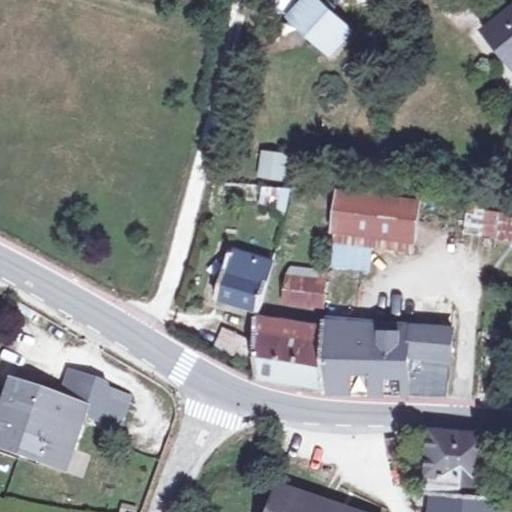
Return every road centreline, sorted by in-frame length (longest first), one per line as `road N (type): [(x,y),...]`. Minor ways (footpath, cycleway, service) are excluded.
road 1 (secondary): [(0,258),(221,385)]
road 2 (secondary): [(511,415),(362,413)]
road 3 (secondary): [(362,413),(265,400),(221,385)]
road 4 (tertiary): [(221,385),(163,511)]
